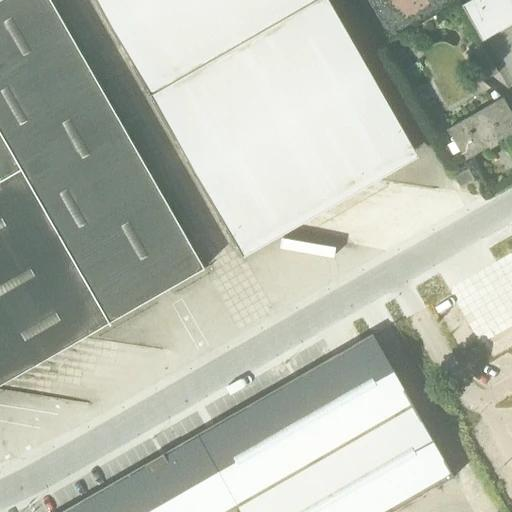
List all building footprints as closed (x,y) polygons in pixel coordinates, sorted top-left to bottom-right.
[(0,0),(0,374),(16,377),(18,361),(38,364),(41,348),(60,352),(63,336),(83,339),(107,325),(108,327),(110,326),(109,324),(203,270),(49,0),(0,0)] [(93,0),(149,96),(148,97),(149,97),(238,251),(239,250),(239,249),(275,229),(277,213),(297,216),(299,201),(319,204),(321,188),(341,191),(344,175),(363,178),(411,151),(413,150),(327,0),(93,0)] [(511,0),(470,0),(461,6),(481,41),(511,23),(511,0)] [(498,74),(482,44),(466,52),(482,82),(498,74)] [(511,114),(504,99),(448,130),(466,162),(511,135),(511,114)] [(469,171),(457,178),(462,188),(475,180),(469,171)] [(227,511),(237,506),(240,511),(388,511),(451,476),(453,478),(454,478),(372,336),(338,356),(146,466),(64,511),(227,511)]
